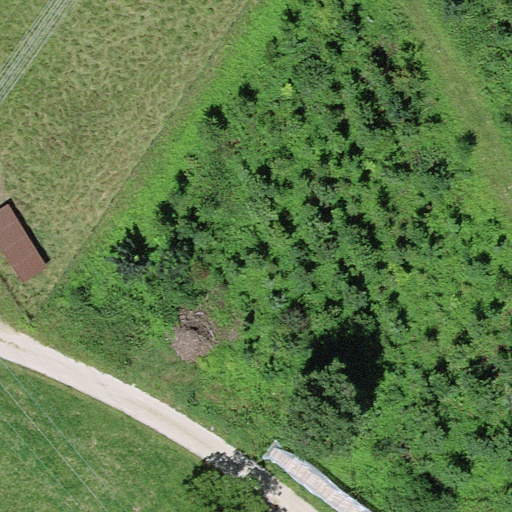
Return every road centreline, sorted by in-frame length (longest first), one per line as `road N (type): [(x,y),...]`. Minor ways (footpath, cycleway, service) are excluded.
road 1 (track): [(0,344),(198,436),(298,511)]
road 2 (track): [(400,0),(511,175)]
